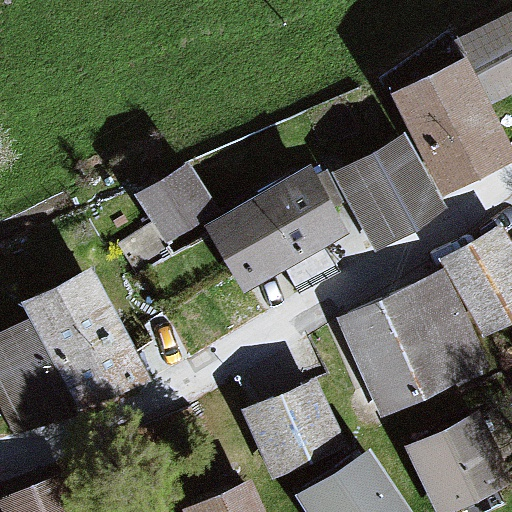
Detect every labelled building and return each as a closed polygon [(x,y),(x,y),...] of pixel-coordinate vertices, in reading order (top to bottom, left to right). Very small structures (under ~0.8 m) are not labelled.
[(511,11),(456,39),(490,105),(511,93),(511,11)] [(511,149),(465,57),(393,94),(440,187),(511,149)] [(404,133),(334,172),(377,248),(447,208),(404,133)] [(189,161),(135,194),(152,221),(117,242),(134,269),(170,247),(168,244),(220,211),(189,161)] [(206,224),(245,293),(285,271),(325,248),(351,234),(336,207),(346,202),(327,168),(316,175),(310,166),(206,224)] [(511,317),(511,266),(491,235),(441,263),(485,333),(511,317)] [(285,271),(297,292),(337,269),(325,248),(285,271)] [(92,266),(22,303),(83,417),(153,381),(92,266)] [(429,278),(330,321),(380,423),(479,382),(429,278)] [(28,319),(0,332),(0,406),(14,436),(71,409),(28,319)] [(317,376),(242,409),(272,480),(348,447),(317,376)] [(481,417),(406,451),(433,511),(504,475),(481,417)] [(294,496),(304,511),(411,511),(371,448),(294,496)] [(80,511),(64,473),(0,498),(0,511),(80,511)] [(267,511),(254,480),(182,510),(182,511),(267,511)]
